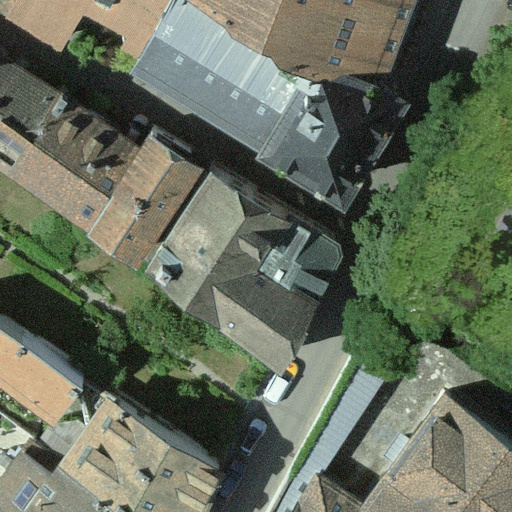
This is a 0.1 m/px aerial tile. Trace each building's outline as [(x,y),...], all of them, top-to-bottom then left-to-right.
[(0,0),(0,8),(66,48),(90,3),(138,29),(131,44),(146,52),(174,0),(0,0)] [(136,69),(270,150),(316,68),(215,0),(174,0),(146,52),(136,69)] [(215,0),(316,68),(393,84),(424,0),(215,0)] [(33,141),(65,96),(0,55),(0,123),(3,120),(33,141)] [(393,84),(316,68),(270,150),(357,203),(420,97),(393,84)] [(0,167),(25,184),(80,106),(65,96),(33,141),(3,120),(0,123),(0,167)] [(80,106),(25,184),(89,236),(147,146),(80,106)] [(147,146),(89,236),(114,252),(140,269),(205,169),(153,136),(147,146)] [(140,269),(209,320),(276,199),(211,161),(205,169),(140,269)] [(333,232),(276,199),(209,320),(271,368),(283,377),(343,256),(333,232)] [(0,369),(27,332),(0,313),(0,369)] [(27,332),(0,369),(0,385),(56,424),(90,376),(27,332)] [(319,470),(292,511),(359,511),(361,510),(364,511),(511,511),(511,428),(449,385),(364,499),(319,470)] [(111,387),(87,420),(202,494),(219,457),(111,387)] [(148,511),(193,511),(202,494),(87,420),(63,453),(148,511)] [(148,511),(63,453),(21,426),(0,455),(15,465),(6,478),(0,485),(0,503),(11,511),(148,511)]
